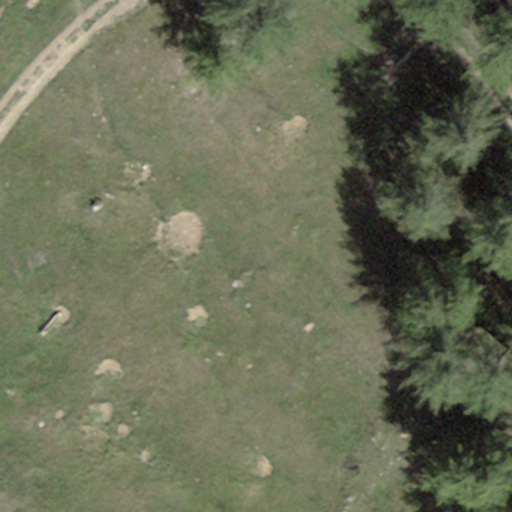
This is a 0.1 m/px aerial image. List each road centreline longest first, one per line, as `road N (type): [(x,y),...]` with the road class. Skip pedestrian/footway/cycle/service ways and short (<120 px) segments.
road 1 (track): [(90,27),(0,144)]
road 2 (track): [(425,0),(511,117)]
